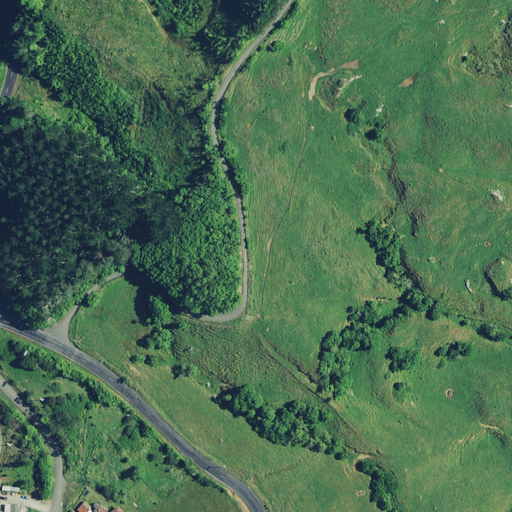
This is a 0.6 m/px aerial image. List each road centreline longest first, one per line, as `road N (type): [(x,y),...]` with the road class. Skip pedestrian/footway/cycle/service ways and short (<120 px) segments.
road 1 (unclassified): [(56,344),(65,315),(113,263),(169,311),(229,313),(234,274),(204,99),(272,0)]
road 2 (unclassified): [(56,344),(116,383),(251,498),(257,511)]
road 3 (unclassified): [(54,511),(54,446),(0,381)]
